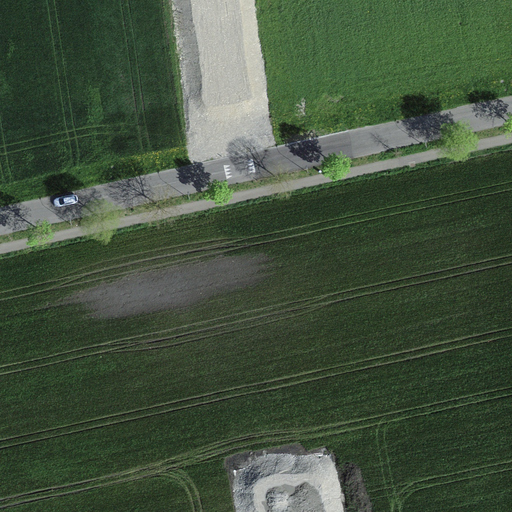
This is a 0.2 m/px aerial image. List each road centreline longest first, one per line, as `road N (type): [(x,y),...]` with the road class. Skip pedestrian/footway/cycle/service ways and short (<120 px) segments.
road 1 (residential): [(342,146),(0,221)]
road 2 (residential): [(511,109),(342,146)]
road 3 (residential): [(342,146),(324,0)]
